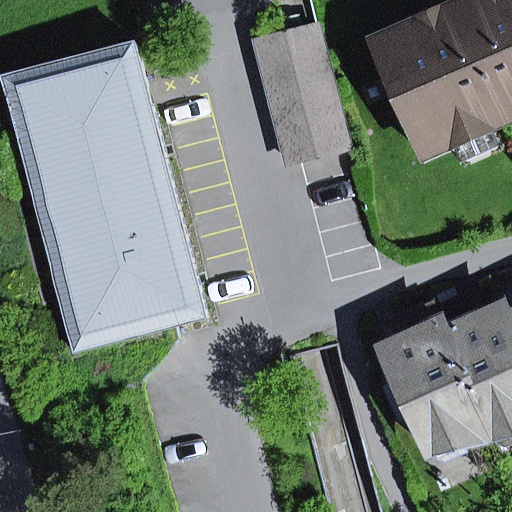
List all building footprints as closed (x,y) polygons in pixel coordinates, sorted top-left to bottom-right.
[(511,0),(472,0),(452,10),(377,42),(427,157),(459,143),(455,135),(488,121),(491,129),(511,120),(511,0)] [(447,0),(452,10),(472,0),(447,0)] [(260,43),(291,163),(350,148),(318,28),(260,43)] [(179,327),(210,319),(138,44),(5,76),(77,353),(179,327)] [(462,150),(494,136),(491,129),(488,121),(455,135),(459,143),(462,150)] [(509,317),(511,315),(511,294),(501,299),(505,307),(509,317)] [(511,430),(511,322),(509,317),(505,307),(478,319),(468,297),(438,310),(495,437),(511,430)] [(454,444),(468,449),(495,437),(438,310),(436,305),(404,319),(412,337),(386,348),(402,383),(388,389),(402,419),(416,412),(434,453),(435,452),(454,444)] [(77,353),(86,400),(144,385),(183,341),(179,327),(77,353)] [(86,400),(94,429),(152,414),(144,385),(86,400)] [(160,443),(152,414),(94,429),(102,459),(160,443)] [(511,430),(495,437),(502,452),(511,447),(511,430)] [(167,473),(160,443),(102,459),(109,488),(167,473)] [(435,452),(441,466),(470,454),(468,449),(454,444),(435,452)] [(136,511),(175,502),(167,473),(109,488),(115,511),(136,511)] [(177,511),(175,502),(136,511),(177,511)]
